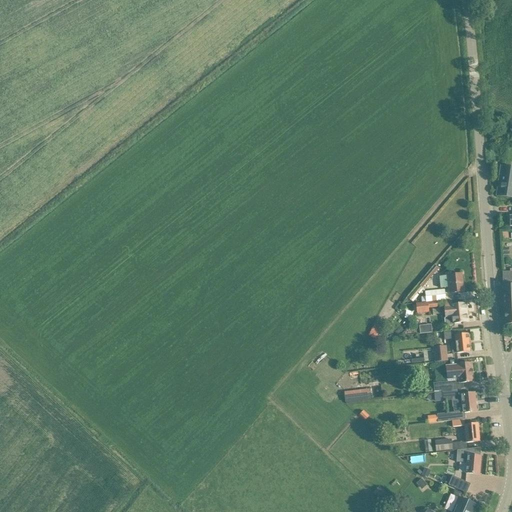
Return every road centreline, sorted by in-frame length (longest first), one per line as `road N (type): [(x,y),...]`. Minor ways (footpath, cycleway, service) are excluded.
road 1 (unclassified): [(500,370),(465,0)]
road 2 (unclassified): [(500,511),(510,462),(500,370)]
